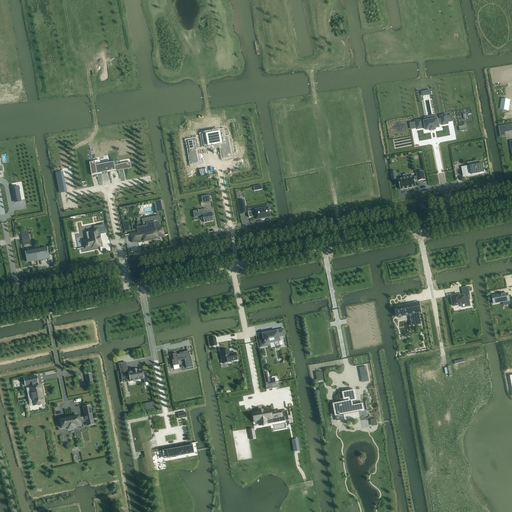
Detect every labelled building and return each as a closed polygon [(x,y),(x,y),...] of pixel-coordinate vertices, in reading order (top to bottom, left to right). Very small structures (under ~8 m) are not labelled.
[(502,100),(501,109),(507,110),(509,101),(502,100)] [(422,119),(414,121),(416,130),(423,129),(425,128),(425,131),(429,130),(429,132),(436,131),(436,129),(440,128),(439,124),(441,124),(441,126),(449,124),(448,122),(453,121),(452,115),(447,116),(447,114),(439,115),(440,118),(438,118),(423,121),(422,121),(422,119)] [(504,125),(498,126),(500,138),(506,136),(506,133),(506,132),(505,125),(504,125)] [(207,141),(203,142),(204,147),(208,146),(221,144),(223,158),(231,156),(228,138),(224,138),(223,134),(220,135),(219,132),(206,135),(206,137),(207,141)] [(196,140),(187,141),(189,150),(189,153),(191,164),(197,163),(196,152),(195,149),(198,148),(196,140)] [(94,162),(89,163),(90,167),(92,175),(115,171),(118,170),(118,171),(131,168),(131,167),(130,162),(114,165),(114,162),(95,166),(94,162)] [(467,166),(462,167),(463,175),(464,176),(473,174),(482,172),(481,170),(482,169),(483,169),(482,163),(479,164),(470,166),(470,167),(468,167),(467,168),(467,166)] [(404,178),(398,179),(399,181),(400,190),(416,187),(415,181),(417,180),(418,181),(425,179),(424,171),(416,173),(417,176),(414,177),(414,176),(408,177),(408,174),(403,175),(404,178)] [(63,172),(55,173),(59,193),(67,192),(63,172)] [(364,184),(355,186),(357,193),(365,191),(366,196),(375,195),(372,181),(363,183),(364,184)] [(18,186),(12,187),(15,203),(21,201),(18,186)] [(293,200),(290,201),(292,211),(307,208),(306,202),(309,201),(309,202),(316,200),(314,192),(307,193),(308,198),(305,199),(305,198),(298,199),(297,196),(293,197),(293,200)] [(209,195),(201,197),(202,204),(210,202),(209,195)] [(161,200),(154,201),(156,214),(163,213),(161,200)] [(244,200),(237,201),(239,208),(246,206),(244,200)] [(248,212),(249,218),(255,217),(256,220),(270,217),(269,211),(268,207),(259,208),(258,206),(253,207),(254,209),(254,210),(248,212)] [(206,209),(193,211),(194,217),(204,215),(204,217),(205,222),(213,221),(212,214),(211,212),(206,212),(206,209)] [(146,225),(144,226),(143,226),(136,227),(137,232),(130,233),(132,242),(137,241),(143,240),(143,241),(158,239),(158,237),(164,236),(162,227),(160,227),(159,224),(159,223),(158,216),(143,219),(144,223),(146,223),(146,225)] [(88,232),(86,233),(87,239),(88,241),(89,247),(91,247),(92,248),(101,246),(100,242),(101,242),(100,240),(100,237),(99,238),(99,236),(98,233),(106,231),(105,229),(104,224),(94,226),(94,228),(95,231),(90,232),(89,232),(88,232)] [(28,231),(21,232),(22,241),(30,239),(28,231)] [(35,250),(25,252),(27,263),(43,260),(50,259),(47,247),(47,246),(38,248),(38,249),(35,250)] [(459,296),(452,297),(453,306),(461,304),(465,304),(465,301),(470,300),(469,296),(470,296),(469,291),(468,288),(468,286),(462,288),(463,296),(459,297),(459,296)] [(508,293),(491,296),(493,304),(503,302),(510,301),(511,301),(511,304),(511,307),(511,296),(509,297),(508,293)] [(415,302),(395,306),(397,317),(409,315),(413,314),(415,324),(421,323),(419,313),(421,312),(420,307),(416,308),(415,302)] [(266,334),(263,334),(263,338),(264,341),(265,344),(270,343),(274,342),(274,343),(274,346),(280,345),(279,341),(278,337),(277,331),(266,334)] [(229,349),(220,351),(222,364),(232,362),(231,361),(238,360),(236,352),(230,353),(229,349)] [(174,360),(172,361),(173,365),(178,364),(177,360),(178,360),(184,359),(184,358),(186,368),(192,367),(189,351),(183,352),(183,354),(177,355),(176,354),(173,354),(174,360)] [(126,362),(119,364),(122,376),(128,375),(130,381),(144,379),(144,378),(145,383),(149,382),(146,371),(142,372),(142,369),(128,372),(126,362)] [(366,366),(359,368),(361,375),(368,374),(366,366)] [(263,372),(264,378),(266,384),(266,385),(275,383),(275,382),(274,378),(269,379),(267,371),(263,372)] [(91,373),(85,375),(87,385),(93,384),(91,373)] [(23,378),(25,386),(28,385),(33,406),(44,404),(40,383),(38,384),(37,376),(23,378)] [(350,401),(333,404),(336,416),(338,415),(338,416),(340,415),(354,412),(353,407),(357,406),(358,411),(364,410),(362,403),(362,399),(357,400),(355,392),(339,395),(340,401),(349,399),(350,401)] [(81,425),(81,423),(85,422),(86,426),(94,425),(90,406),(82,407),(84,416),(80,417),(79,415),(59,420),(61,429),(67,428),(67,430),(76,429),(76,426),(81,425)] [(270,409),(252,412),(254,423),(255,423),(258,422),(259,426),(268,425),(268,424),(267,421),(272,420),(272,419),(282,417),(281,411),(281,409),(270,411),(270,409)] [(149,441),(141,443),(143,451),(144,451),(147,470),(154,469),(152,457),(156,455),(155,452),(162,451),(163,458),(172,456),(172,457),(183,455),(183,454),(193,452),(192,443),(197,442),(194,443),(155,450),(150,449),(149,441)]
